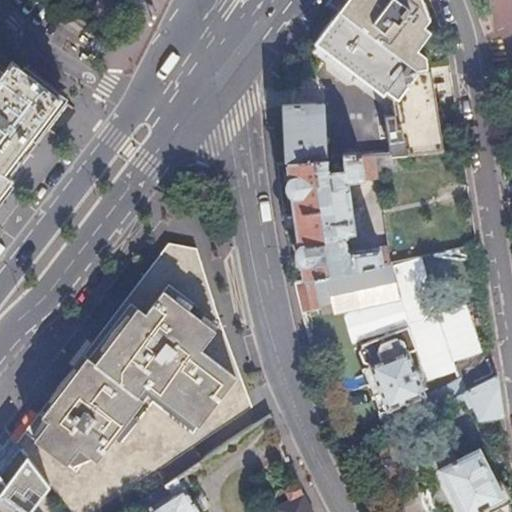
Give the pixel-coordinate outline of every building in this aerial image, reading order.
[(326,0),(325,2),(335,10),(416,71),(428,69),(428,59),(418,50),(430,32),(423,27),(429,19),(421,0),(326,0)] [(384,126),(374,128),(377,156),(442,151),(431,69),(428,69),(416,71),(335,10),(304,49),(326,65),(331,60),(380,98),(384,126)] [(0,193),(67,106),(10,62),(2,74),(0,72),(0,193)] [(320,103),(282,107),(285,134),(287,163),(326,160),(320,103)] [(326,160),(287,163),(296,220),(304,280),(314,279),(324,276),(390,262),(387,245),(351,251),(345,247),(344,239),(348,234),(354,233),(347,183),(377,178),(374,156),(354,158),(343,158),(344,168),(327,170),(326,160)] [(201,252),(173,246),(21,447),(24,451),(61,498),(72,511),(97,511),(249,408),(238,368),(228,326),(201,252)] [(390,262),(324,276),(331,310),(399,296),(392,262),(390,262)] [(304,280),(294,282),(301,312),(321,308),(314,279),(304,280)] [(436,316),(408,327),(417,350),(408,354),(413,367),(415,367),(420,369),(423,376),(420,381),(418,382),(424,397),(387,411),(379,414),(386,433),(414,419),(411,412),(444,396),(440,389),(463,378),(436,316)] [(364,364),(370,366),(387,411),(424,397),(418,382),(420,381),(423,376),(420,369),(415,367),(413,367),(408,354),(417,350),(408,327),(362,346),(363,347),(359,352),(364,364)] [(484,359),(485,368),(487,380),(497,375),(495,356),(484,359)] [(370,366),(361,370),(379,414),(387,411),(370,366)] [(485,368),(464,379),(469,390),(470,390),(487,380),(485,368)] [(487,380),(470,390),(477,410),(481,420),(503,415),(497,375),(487,380)] [(444,396),(411,412),(414,419),(466,392),(469,390),(464,379),(463,378),(440,389),(444,396)] [(469,390),(466,392),(473,411),(477,410),(470,390),(469,390)] [(441,508),(444,509),(447,508),(455,504),(459,511),(511,511),(511,490),(503,496),(479,448),(446,465),(437,470),(446,486),(438,490),(435,491),(434,493),(433,496),(432,500),(433,502),(435,505),(437,507),(441,508)] [(50,511),(61,498),(24,451),(0,482),(0,511),(50,511)] [(312,511),(303,493),(274,509),(275,511),(200,511),(192,500),(184,488),(183,489),(177,478),(168,485),(174,495),(147,511),(312,511)] [(147,511),(174,495),(168,485),(139,504),(144,511),(147,511)] [(202,494),(192,500),(200,511),(204,511),(211,508),(202,494)]
